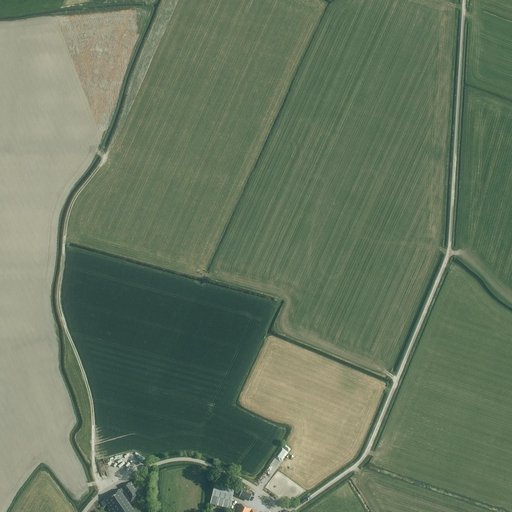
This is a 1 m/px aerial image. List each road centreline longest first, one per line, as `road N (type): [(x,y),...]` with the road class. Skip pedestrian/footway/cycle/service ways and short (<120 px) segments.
road 1 (track): [(289,511),(365,455),(447,258),(464,0)]
road 2 (unclassified): [(84,511),(130,475),(182,459),(240,479),(285,511)]
